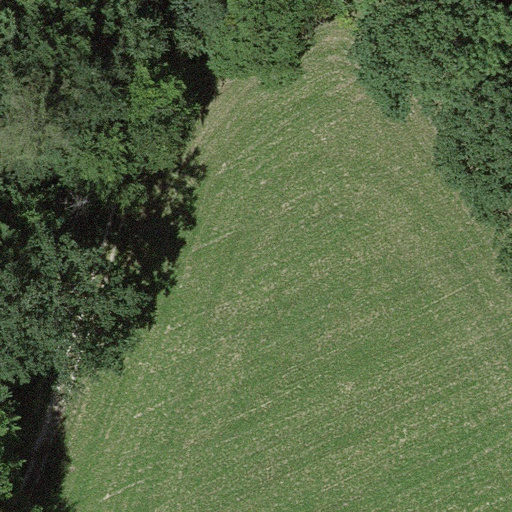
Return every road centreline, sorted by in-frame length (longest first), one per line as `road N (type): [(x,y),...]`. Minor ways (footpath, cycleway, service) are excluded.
road 1 (track): [(511,129),(430,0)]
road 2 (track): [(65,401),(16,511)]
